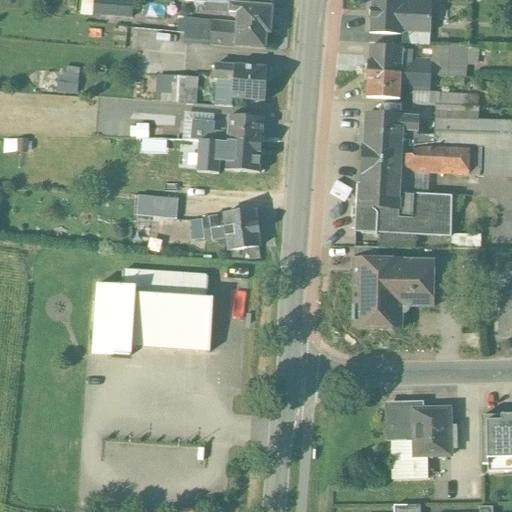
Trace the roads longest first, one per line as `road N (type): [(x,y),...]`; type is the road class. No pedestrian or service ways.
road 1 (secondary): [(316,0),(287,380)]
road 2 (residential): [(287,380),(511,377)]
road 3 (secondary): [(287,380),(271,511)]
